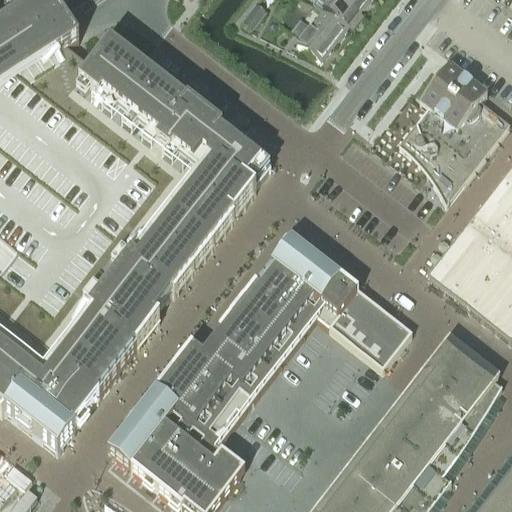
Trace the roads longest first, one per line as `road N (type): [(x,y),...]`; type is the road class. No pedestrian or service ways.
road 1 (residential): [(142,0),(128,19),(314,155)]
road 2 (unclassified): [(314,155),(432,0)]
